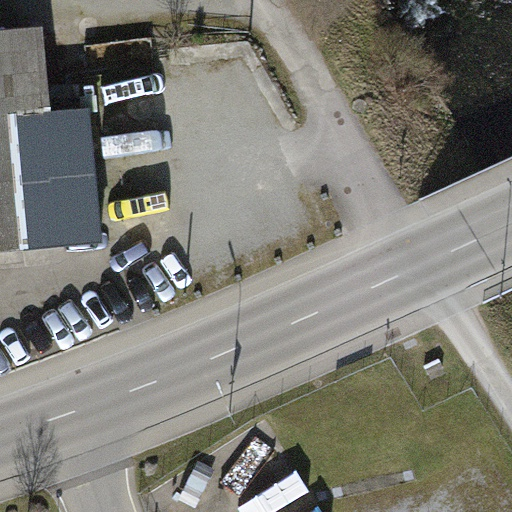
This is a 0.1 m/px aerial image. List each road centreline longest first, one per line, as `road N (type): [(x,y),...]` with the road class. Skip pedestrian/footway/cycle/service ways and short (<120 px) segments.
road 1 (primary): [(0,438),(66,418),(456,248)]
road 2 (track): [(511,409),(418,267),(267,0)]
